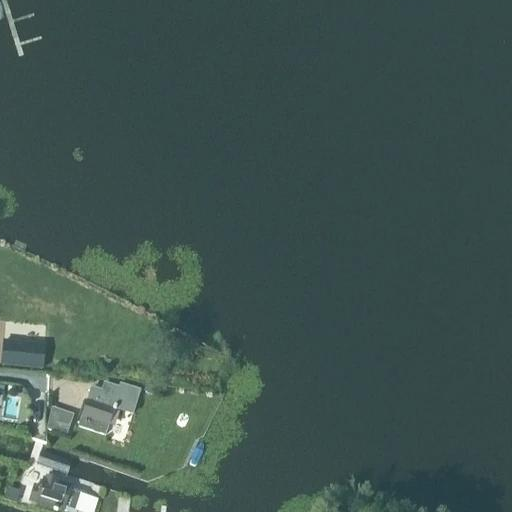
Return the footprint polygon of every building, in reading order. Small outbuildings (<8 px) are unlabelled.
[(35,343),(0,339),(0,363),(33,367),(35,343)] [(117,390),(102,385),(99,393),(89,390),(77,428),(103,437),(112,409),(129,415),(136,393),(118,387),(117,390)] [(152,396),(155,387),(142,386),(140,393),(152,396)] [(32,487),(27,500),(52,507),(51,508),(52,509),(52,510),(56,511),(56,510),(57,510),(57,509),(62,510),(67,511),(78,511),(84,492),(69,488),(55,484),(56,480),(45,477),(41,490),(32,487)] [(15,503),(19,491),(7,488),(3,499),(15,503)]
